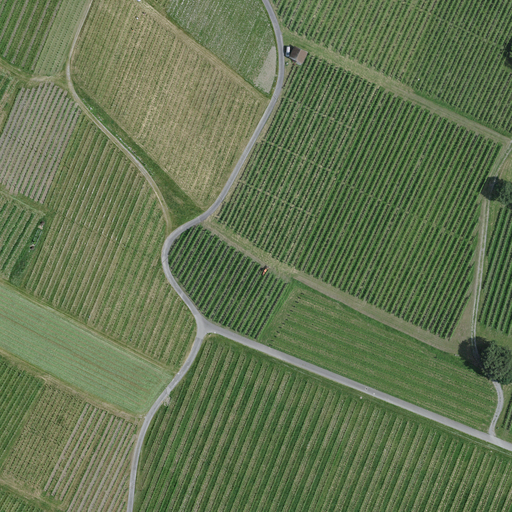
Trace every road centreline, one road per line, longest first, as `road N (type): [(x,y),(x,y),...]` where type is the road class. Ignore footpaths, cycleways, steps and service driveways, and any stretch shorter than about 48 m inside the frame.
road 1 (track): [(203,327),(164,257),(173,235),(222,197),(277,93),(281,52),(264,0)]
road 2 (track): [(511,452),(203,327)]
road 3 (track): [(491,444),(499,386),(476,340),(478,303),(498,175),(511,151)]
road 4 (track): [(173,235),(159,186),(75,89),(69,71),(93,0)]
road 5 (track): [(129,511),(145,424),(188,364),(203,327)]
